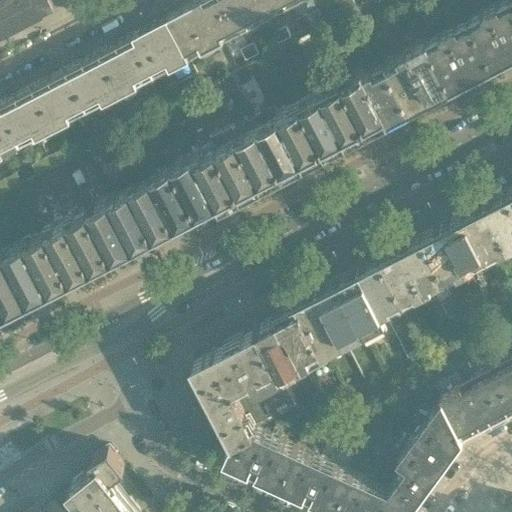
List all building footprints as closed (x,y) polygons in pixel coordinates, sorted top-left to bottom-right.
[(0,0),(0,28),(44,6),(43,4),(51,0),(0,0)] [(188,53),(289,0),(188,0),(166,12),(188,53)] [(511,0),(495,0),(489,3),(511,46),(511,0)] [(511,51),(511,46),(489,3),(468,14),(493,61),(511,51)] [(304,13),(309,24),(322,17),(317,6),(304,13)] [(0,149),(69,114),(188,53),(166,12),(83,55),(0,97),(0,149)] [(493,61),(468,14),(448,25),(472,72),(493,61)] [(272,30),(278,40),(291,33),(285,23),(272,30)] [(472,72),(448,25),(426,36),(451,83),(472,72)] [(451,83),(426,36),(416,41),(410,30),(400,35),(406,47),(430,94),(451,83)] [(240,46),(246,57),(259,50),(253,39),(240,46)] [(430,94),(406,47),(385,57),(409,105),(430,94)] [(409,105),(385,57),(364,69),(388,116),(409,105)] [(388,116),(364,69),(360,63),(351,68),(353,72),(341,78),(367,127),(388,116)] [(199,75),(154,98),(159,109),(204,86),(199,75)] [(367,127),(341,78),(329,84),(327,80),(318,85),(346,138),(367,127)] [(346,138),(318,85),(310,90),(311,93),(300,99),(325,149),(346,138)] [(325,149),(300,99),(287,106),(285,102),(277,107),(279,112),(304,160),(325,149)] [(304,160),(279,112),(277,113),(273,105),(253,115),(258,123),(283,171),(304,160)] [(138,106),(93,130),(98,140),(143,117),(138,106)] [(283,171),(258,123),(253,115),(233,125),(237,134),(262,182),(283,171)] [(262,182),(237,134),(231,137),(225,125),(210,133),(213,139),(242,193),(262,182)] [(77,138),(32,161),(37,172),(82,149),(77,138)] [(242,193),(213,139),(192,150),(218,198),(221,204),(242,193)] [(218,198),(192,150),(171,161),(196,210),(218,198)] [(196,210),(171,161),(150,172),(175,220),(196,210)] [(15,170),(0,177),(0,191),(21,180),(15,170)] [(175,220),(150,172),(129,183),(154,231),(175,220)] [(154,231),(129,183),(108,193),(134,242),(154,231)] [(511,197),(506,186),(505,183),(483,195),(485,197),(507,242),(510,249),(511,247),(511,197)] [(134,242),(108,193),(88,204),(113,253),(134,242)] [(507,242),(485,197),(483,195),(462,206),(487,253),(507,242)] [(113,253),(88,204),(67,215),(92,263),(113,253)] [(487,253),(462,206),(441,217),(466,264),(487,253)] [(92,263),(67,215),(46,226),(69,272),(71,274),(92,263)] [(441,217),(420,227),(445,274),(466,264),(441,217)] [(69,272),(46,226),(25,236),(50,285),(71,274),(69,272)] [(50,285),(25,236),(20,227),(0,237),(5,246),(31,295),(50,285)] [(420,227),(399,239),(423,285),(445,274),(420,227)] [(399,239),(378,249),(403,296),(423,285),(399,239)] [(31,295),(5,246),(0,249),(0,290),(8,307),(31,295)] [(357,260),(359,263),(382,307),(403,296),(378,249),(357,260)] [(382,307),(359,263),(357,260),(336,271),(337,274),(364,324),(385,313),(382,307)] [(364,324),(337,274),(336,271),(316,282),(343,335),(364,324)] [(294,293),(296,296),(322,346),(343,335),(316,282),(294,293)] [(0,311),(8,307),(0,290),(0,311)] [(322,346),(296,296),(294,293),(273,304),(277,312),(277,311),(306,367),(306,368),(328,357),(323,348),(322,346)] [(306,367),(277,311),(277,312),(273,304),(272,305),(274,309),(264,315),(261,317),(254,320),(256,323),(284,378),(306,367)] [(297,402),(284,378),(256,323),(191,356),(231,435),(254,423),(252,419),(266,412),(268,416),(297,402)] [(463,431),(511,405),(511,351),(460,378),(456,371),(452,373),(447,375),(445,376),(440,377),(435,378),(433,374),(435,371),(438,368),(441,365),(443,362),(447,360),(450,358),(453,356),(456,354),(460,352),(454,341),(424,357),(442,392),(463,431)] [(397,453),(406,460),(429,476),(462,432),(462,431),(463,431),(442,392),(422,420),(424,422),(412,439),(409,437),(397,453)] [(254,423),(231,435),(232,435),(224,453),(280,478),(296,442),(278,433),(276,437),(262,431),(264,427),(254,423)] [(70,480),(82,494),(110,472),(110,473),(124,462),(109,442),(92,453),(96,460),(70,480)] [(313,449),(296,442),(280,478),(334,503),(351,466),(333,458),(331,462),(311,453),(313,449)] [(429,476),(406,460),(388,485),(411,501),(429,476)] [(368,474),(351,466),(334,503),(354,511),(402,511),(411,501),(388,485),(387,487),(366,478),(368,474)] [(110,472),(82,494),(93,508),(121,486),(110,473),(110,472)] [(121,486),(93,508),(96,511),(117,511),(132,501),(121,486)] [(44,511),(36,500),(20,511),(44,511)] [(141,511),(132,501),(117,511),(141,511)]
